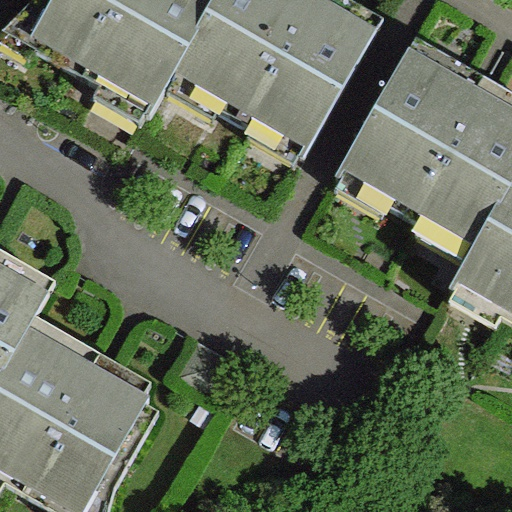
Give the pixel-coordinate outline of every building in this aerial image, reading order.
[(40,0),(40,1),(19,21),(44,44),(37,57),(67,74),(151,121),(171,87),(219,0),(40,0)] [(219,0),(171,87),(250,132),(305,164),(384,25),(341,0),(219,0)] [(418,228),(473,259),(511,192),(511,97),(496,89),(472,75),(416,44),(338,183),(418,228)] [(511,192),(473,259),(453,293),(511,327),(511,192)] [(0,382),(36,321),(56,287),(0,254),(0,382)] [(96,356),(36,321),(0,382),(0,484),(13,492),(47,511),(76,511),(77,510),(83,511),(112,511),(117,493),(160,416),(142,407),(152,388),(118,368),(96,356)] [(232,364),(195,343),(175,379),(213,399),(232,364)]
